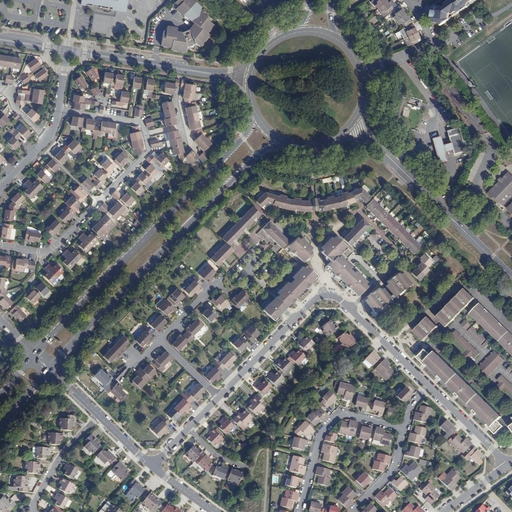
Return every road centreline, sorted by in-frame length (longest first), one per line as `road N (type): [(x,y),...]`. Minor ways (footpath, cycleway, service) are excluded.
road 1 (residential): [(429,386),(351,308),(319,296),(151,465)]
road 2 (secondary): [(49,368),(263,150),(290,142)]
road 3 (secondary): [(254,110),(218,164),(35,354)]
road 4 (residential): [(144,134),(148,150),(51,249),(0,244)]
road 5 (secondary): [(511,277),(379,147)]
road 6 (residential): [(403,429),(344,413),(333,419),(319,438),(299,511)]
